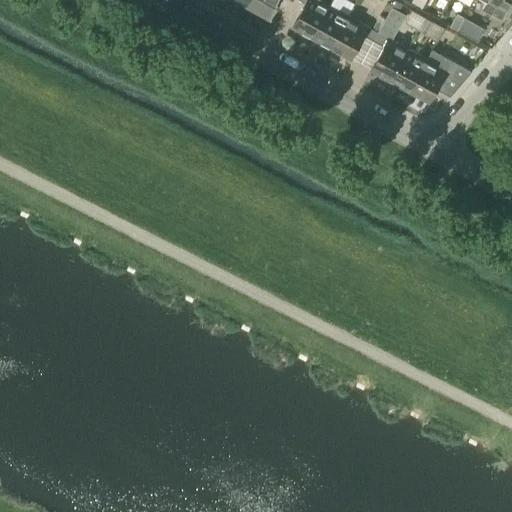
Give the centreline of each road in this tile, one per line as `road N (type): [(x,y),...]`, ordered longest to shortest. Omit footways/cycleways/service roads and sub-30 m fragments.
road 1 (unclassified): [(511,423),(0,165)]
road 2 (residential): [(436,145),(177,0)]
